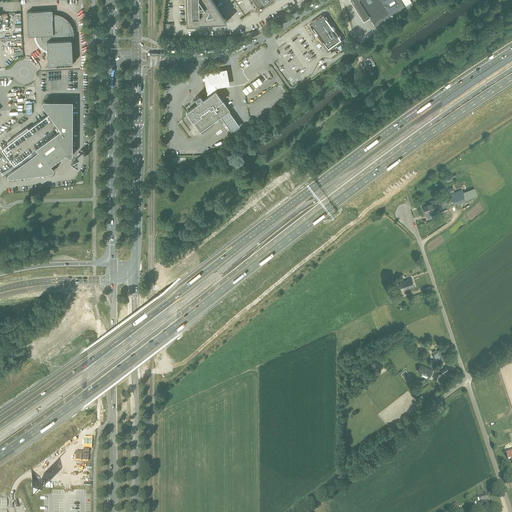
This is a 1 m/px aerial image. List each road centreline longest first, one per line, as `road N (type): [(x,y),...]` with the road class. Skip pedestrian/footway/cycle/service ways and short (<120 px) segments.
road 1 (motorway): [(0,451),(511,74)]
road 2 (motorway): [(511,52),(388,136),(112,348)]
road 3 (primary): [(134,511),(134,272)]
road 4 (primary): [(113,280),(111,511)]
road 5 (unclassified): [(297,511),(466,379)]
road 6 (primary): [(134,272),(136,63)]
road 7 (primary): [(111,63),(113,264)]
road 8 (unknown): [(24,72),(27,8),(56,7),(75,24),(77,59),(46,68)]
road 9 (unclassified): [(466,379),(406,211)]
road 10 (unclassified): [(510,511),(466,379)]
road 11 (motorway): [(112,348),(0,430)]
road 12 (motorway): [(112,348),(0,416)]
road 13 (secondary): [(136,63),(217,59),(262,38)]
road 14 (secondary): [(262,38),(214,53),(136,54)]
